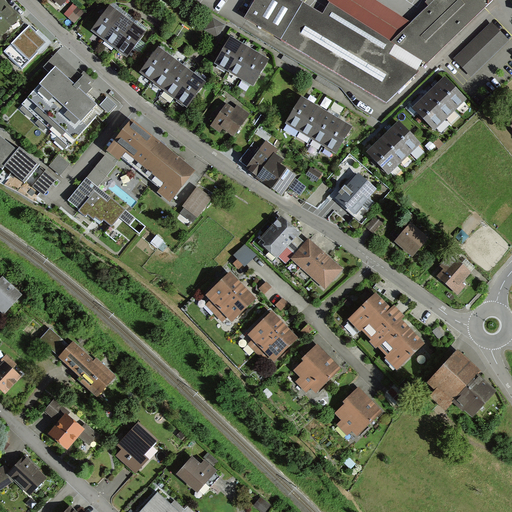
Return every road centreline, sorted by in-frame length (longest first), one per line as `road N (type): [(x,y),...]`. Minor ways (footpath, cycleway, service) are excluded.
road 1 (residential): [(27,0),(187,138),(373,259)]
road 2 (residential): [(0,407),(110,511)]
road 3 (residential): [(373,259),(452,318),(475,325)]
